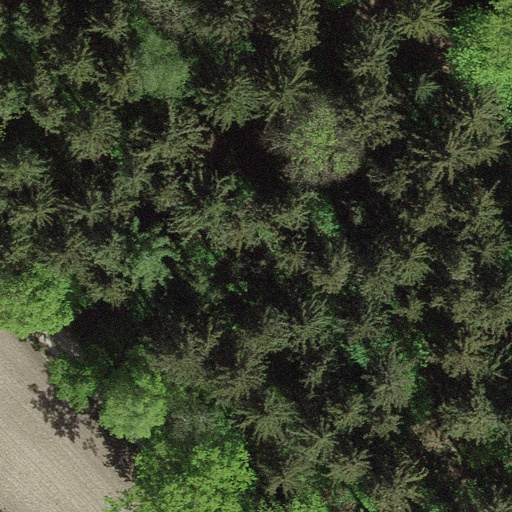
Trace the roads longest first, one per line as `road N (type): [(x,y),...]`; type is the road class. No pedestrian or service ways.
road 1 (track): [(0,292),(194,511)]
road 2 (track): [(369,0),(511,171)]
